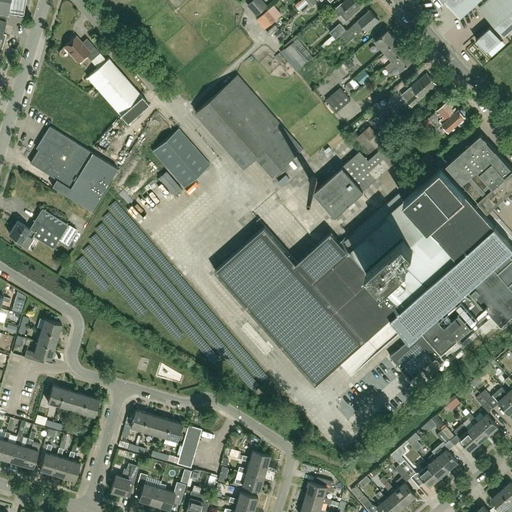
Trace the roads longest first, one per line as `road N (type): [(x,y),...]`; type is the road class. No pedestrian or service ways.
road 1 (residential): [(275,511),(291,452),(210,398),(186,403),(120,385)]
road 2 (unknown): [(237,183),(304,234),(308,252),(242,326)]
road 3 (residential): [(120,385),(75,370),(77,319),(0,271)]
road 4 (unknown): [(237,183),(235,198),(195,248),(194,265),(242,326)]
road 5 (tertiary): [(511,127),(398,0)]
road 6 (residential): [(0,153),(45,0)]
road 7 (residential): [(77,0),(163,100)]
road 8 (residential): [(83,509),(120,385)]
